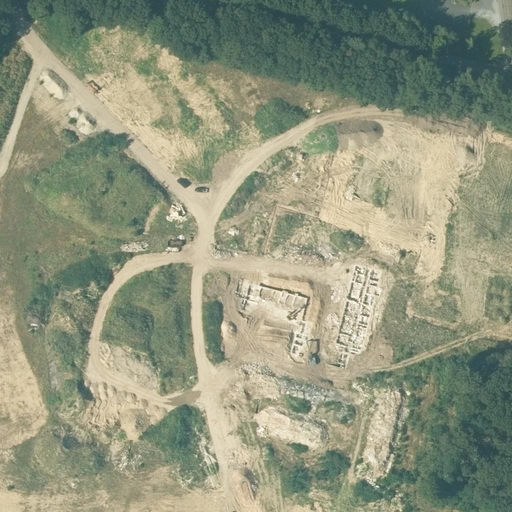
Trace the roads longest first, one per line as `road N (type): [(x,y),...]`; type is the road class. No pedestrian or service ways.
road 1 (unclassified): [(501,75),(217,0)]
road 2 (unknown): [(209,373),(367,400)]
